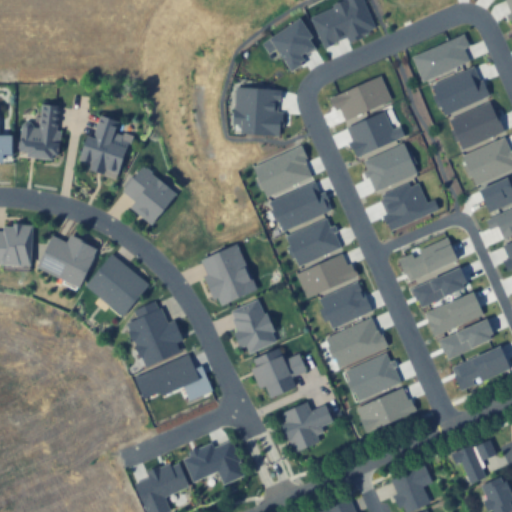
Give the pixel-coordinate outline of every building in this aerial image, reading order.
[(60,107),(56,158),(18,156),(20,127),(38,128),(40,106),(60,107)] [(127,135),(115,174),(77,163),(86,131),(101,136),(106,118),(117,121),(114,131),(127,135)] [(173,193),(150,224),(128,207),(134,200),(123,191),(141,168),(173,193)] [(28,264),(0,263),(0,232),(1,225),(29,226),(28,264)] [(77,286),(35,266),(50,235),(65,242),(68,235),(95,248),(77,286)] [(255,289),(220,305),(216,296),(211,298),(201,277),(206,275),(199,260),(235,244),(255,289)] [(85,285),(110,255),(144,283),(120,313),(85,285)] [(256,299),(274,341),(247,353),(228,312),(256,299)] [(251,359),(276,348),(282,360),(296,353),(304,370),(290,377),(295,388),(269,400),(263,386),(257,388),(249,369),(254,367),(251,359)] [(280,413),(305,402),(308,410),(322,404),(329,421),(316,427),(322,439),(293,452),(281,425),(285,423),(280,413)] [(319,511),(347,499),(352,511),(319,511)]
